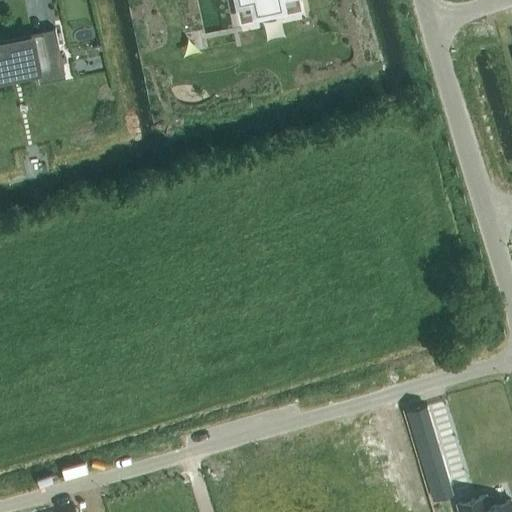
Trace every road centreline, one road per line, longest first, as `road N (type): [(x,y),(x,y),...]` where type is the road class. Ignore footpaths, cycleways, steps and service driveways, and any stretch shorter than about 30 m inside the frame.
road 1 (residential): [(511,361),(0,511)]
road 2 (residential): [(486,214),(430,21)]
